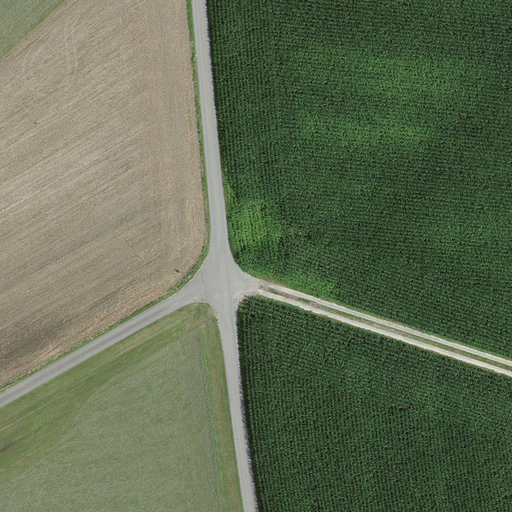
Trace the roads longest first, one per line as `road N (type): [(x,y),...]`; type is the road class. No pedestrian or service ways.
road 1 (track): [(511,373),(221,278),(0,406)]
road 2 (unclassified): [(197,0),(221,278),(255,511)]
